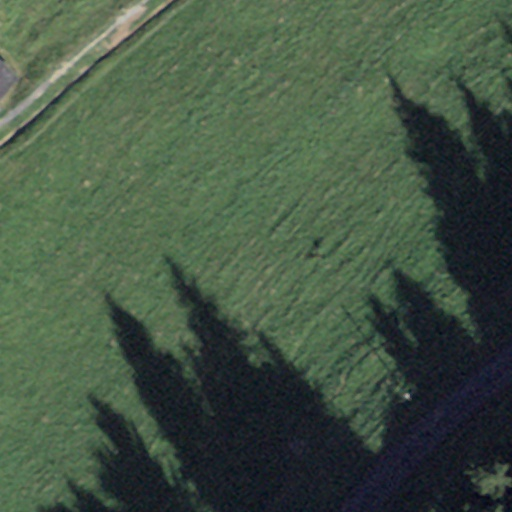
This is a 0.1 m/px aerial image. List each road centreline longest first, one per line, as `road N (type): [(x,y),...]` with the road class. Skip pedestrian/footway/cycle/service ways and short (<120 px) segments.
road 1 (track): [(0,135),(158,0)]
road 2 (unclassified): [(363,511),(429,438),(511,369)]
